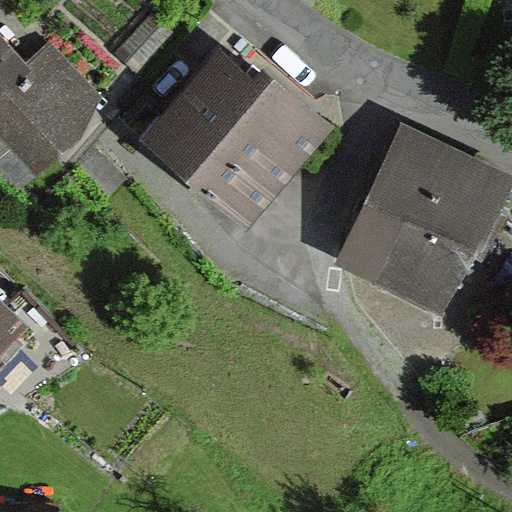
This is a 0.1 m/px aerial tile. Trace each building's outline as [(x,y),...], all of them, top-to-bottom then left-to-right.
[(129,100),(251,209),(339,111),(218,2),(129,100)] [(0,178),(15,187),(117,93),(53,23),(26,48),(0,19),(0,178)] [(440,301),(473,234),(483,239),(511,186),(511,163),(403,112),(370,182),(336,252),(402,283),(440,301)] [(0,345),(27,319),(0,290),(0,345)] [(79,511),(79,503),(0,504),(0,511),(79,511)]
